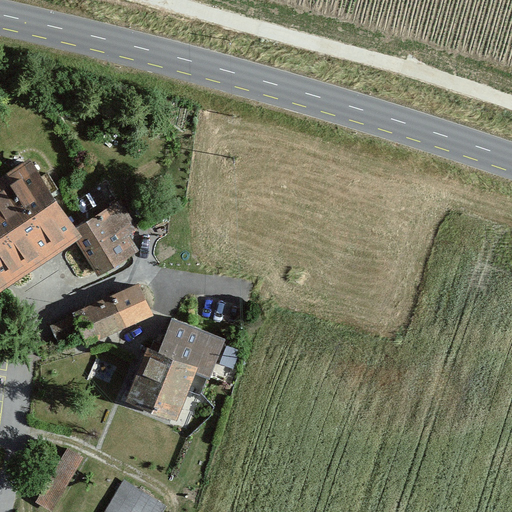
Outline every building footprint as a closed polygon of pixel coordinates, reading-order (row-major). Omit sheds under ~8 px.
[(78,234),(31,168),(0,186),(0,297),(79,241),(110,279),(150,250),(116,205),(78,234)] [(154,316),(140,289),(80,313),(93,341),(154,316)] [(223,341),(169,319),(131,408),(188,430),(223,341)] [(53,507),(84,455),(68,445),(37,498),(53,507)] [(163,511),(167,505),(120,481),(102,511),(163,511)]
